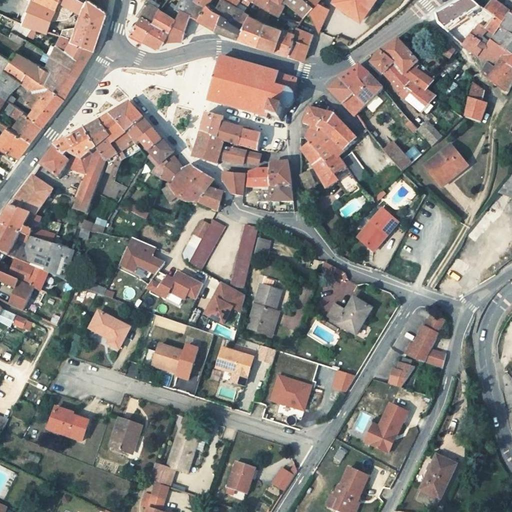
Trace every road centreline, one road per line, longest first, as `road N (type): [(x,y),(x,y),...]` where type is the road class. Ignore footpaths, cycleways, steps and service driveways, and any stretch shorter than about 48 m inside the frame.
road 1 (residential): [(69,368),(322,447)]
road 2 (residential): [(385,511),(443,389),(466,310)]
road 3 (tertiary): [(111,43),(155,61),(219,47),(313,73)]
road 4 (primary): [(101,64),(0,208)]
road 5 (tertiary): [(511,451),(485,350),(486,327),(511,292)]
road 6 (unclassified): [(418,293),(331,433)]
road 7 (unclassified): [(101,64),(196,165),(216,173)]
road 8 (tertiary): [(313,73),(329,72),(431,0)]
road 9 (unclassified): [(418,293),(338,263),(304,228)]
